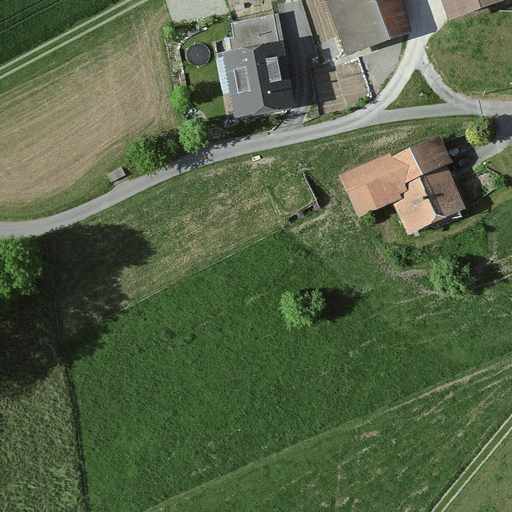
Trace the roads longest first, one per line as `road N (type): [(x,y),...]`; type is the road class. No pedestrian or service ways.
road 1 (track): [(0,231),(32,228),(262,142),(401,114),(511,109)]
road 2 (track): [(0,74),(139,0)]
